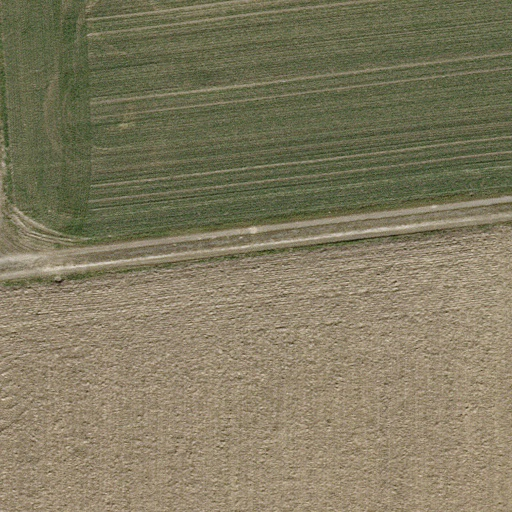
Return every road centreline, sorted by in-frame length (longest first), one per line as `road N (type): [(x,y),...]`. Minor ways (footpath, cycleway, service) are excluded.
road 1 (track): [(0,274),(511,210)]
road 2 (track): [(9,0),(27,270)]
